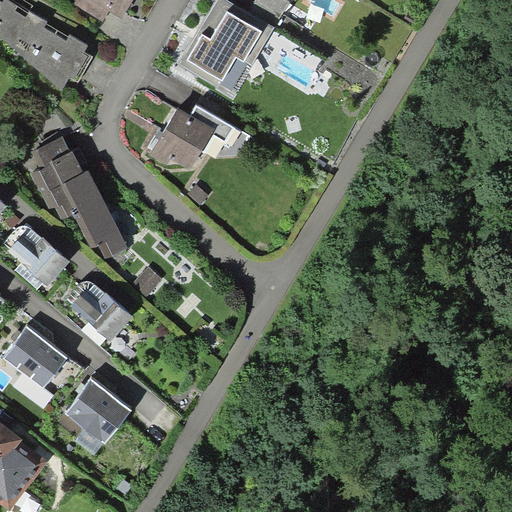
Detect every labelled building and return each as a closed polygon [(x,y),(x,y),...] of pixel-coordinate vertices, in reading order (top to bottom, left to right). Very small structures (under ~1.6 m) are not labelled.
[(86,48),(0,0),(0,42),(20,63),(65,88),(86,48)] [(130,0),(79,0),(75,9),(99,22),(105,12),(119,20),(130,0)] [(285,1),(283,0),(254,0),(246,14),(270,27),(285,1)] [(258,27),(212,2),(179,64),(225,88),(258,27)] [(209,126),(173,107),(149,152),(186,171),(209,126)] [(46,169),(34,176),(59,218),(68,214),(89,250),(100,244),(108,259),(125,250),(61,138),(38,150),(46,169)] [(64,262),(20,225),(0,248),(0,253),(42,288),(64,262)] [(161,281),(147,268),(132,284),(146,297),(161,281)] [(129,315),(83,281),(63,307),(109,341),(129,315)] [(63,356),(22,325),(0,353),(0,359),(39,389),(63,356)] [(127,407),(87,377),(63,410),(104,440),(127,407)] [(46,457),(0,425),(0,503),(10,510),(46,457)]
